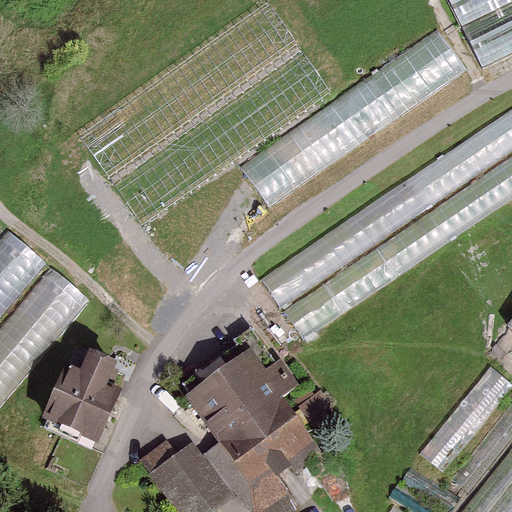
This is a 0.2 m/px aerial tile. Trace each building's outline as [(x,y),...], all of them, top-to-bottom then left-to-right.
[(358,81),(301,0),(278,0),(175,71),(239,163),(358,81)] [(511,56),(511,0),(446,0),(482,71),(511,56)] [(463,79),(437,41),(244,171),(270,209),(463,79)] [(511,203),(511,119),(266,285),(305,343),(511,203)] [(0,408),(86,306),(6,239),(0,246),(0,408)] [(251,354),(189,401),(224,447),(203,463),(183,437),(142,467),(176,511),(218,511),(235,499),(244,511),(253,511),(324,459),(284,407),(303,392),(283,365),(269,376),(251,354)] [(130,379),(81,358),(52,427),(100,447),(130,379)] [(439,473),(511,389),(511,388),(492,371),(419,455),(439,473)] [(511,511),(511,458),(470,511),(511,511)]
